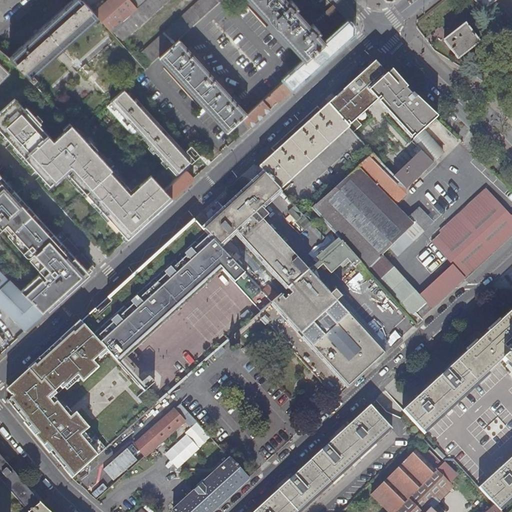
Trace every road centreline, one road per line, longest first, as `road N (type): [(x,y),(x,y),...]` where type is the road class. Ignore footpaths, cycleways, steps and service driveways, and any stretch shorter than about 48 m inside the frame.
road 1 (residential): [(0,373),(378,31)]
road 2 (residential): [(230,511),(511,255)]
road 3 (tertiary): [(511,161),(378,31)]
road 4 (residential): [(0,409),(93,511)]
